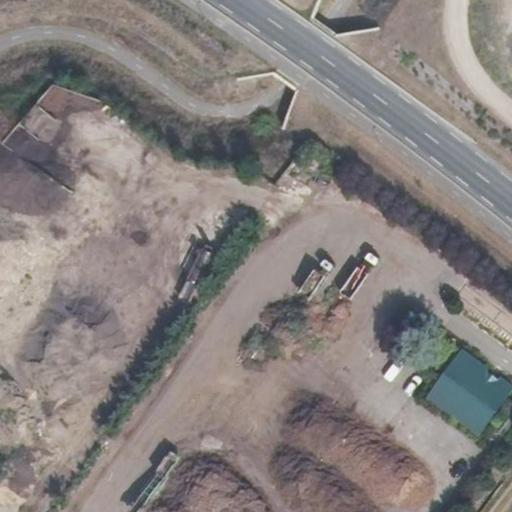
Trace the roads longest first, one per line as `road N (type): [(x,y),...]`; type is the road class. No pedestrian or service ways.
road 1 (unknown): [(406,246),(346,213),(294,226),(248,272),(77,511)]
road 2 (unknown): [(406,246),(342,331),(340,367),(454,476),(511,410)]
road 3 (secondary): [(511,201),(235,0)]
road 4 (track): [(511,118),(448,43),(448,0)]
road 5 (unknown): [(511,337),(406,246)]
